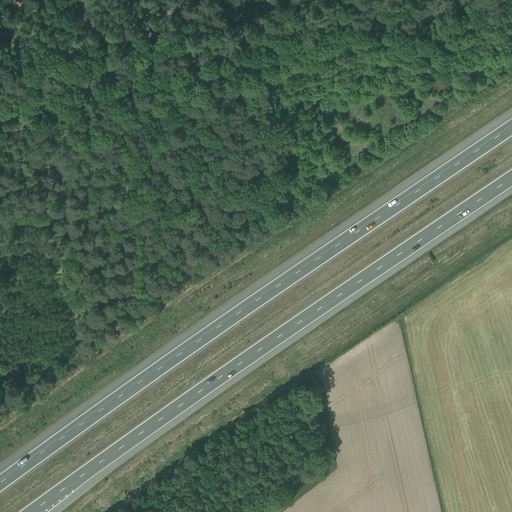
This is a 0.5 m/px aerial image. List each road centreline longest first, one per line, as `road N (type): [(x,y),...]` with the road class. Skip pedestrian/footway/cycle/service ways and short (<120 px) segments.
road 1 (motorway): [(511,127),(0,483)]
road 2 (motorway): [(32,511),(511,178)]
road 3 (track): [(511,16),(0,110)]
